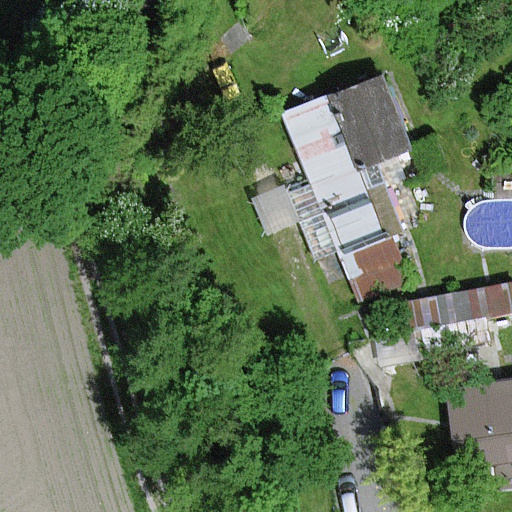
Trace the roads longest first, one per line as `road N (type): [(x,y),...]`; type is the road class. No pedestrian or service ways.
road 1 (track): [(164,511),(138,449),(96,291),(83,199),(158,0)]
road 2 (track): [(285,219),(391,511)]
